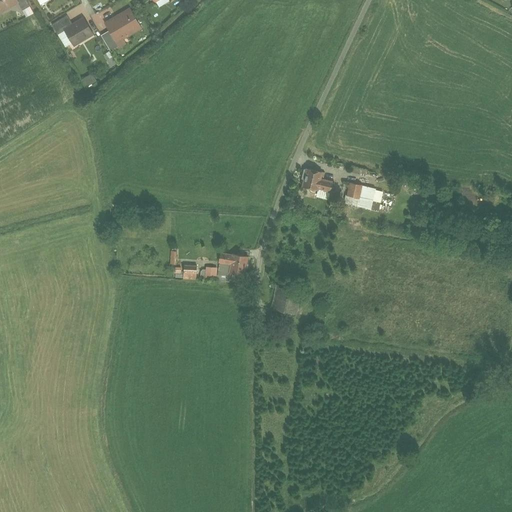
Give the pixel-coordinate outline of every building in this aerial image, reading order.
[(0,0),(0,12),(18,3),(16,0),(0,0)] [(25,0),(16,0),(18,3),(21,10),(28,6),(25,0)] [(129,9),(104,23),(108,31),(118,47),(124,43),(121,38),(140,28),(129,9)] [(65,30),(71,26),(66,16),(51,25),(57,34),(65,30)] [(71,26),(65,30),(74,46),(93,35),(83,19),(71,26)] [(118,47),(108,31),(101,35),(110,51),(118,47)] [(324,172),(307,168),(303,186),(317,190),(318,187),(331,191),(333,181),(322,179),(324,172)] [(377,188),(351,182),(348,195),(374,201),(376,195),(377,190),(377,188)] [(245,277),(248,256),(231,254),(231,255),(220,253),(218,263),(229,265),(228,274),(245,277)] [(197,266),(183,266),(182,279),(196,279),(197,266)] [(216,268),(206,267),(205,277),(215,278),(216,268)] [(306,291),(280,286),(276,310),(301,315),(306,291)]
